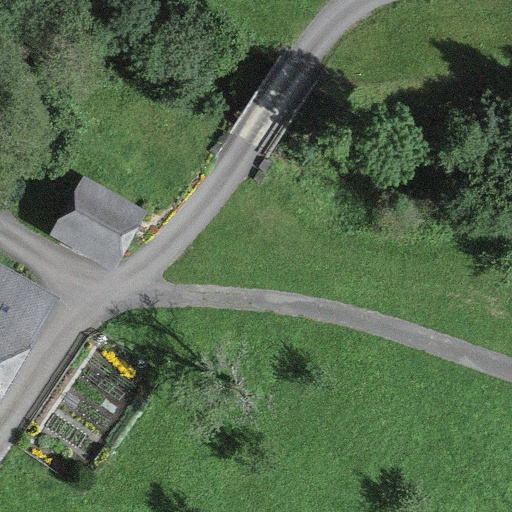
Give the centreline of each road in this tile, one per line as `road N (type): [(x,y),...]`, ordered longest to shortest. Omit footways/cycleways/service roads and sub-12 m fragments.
road 1 (track): [(359,0),(297,68),(205,198),(120,293),(62,337),(0,435)]
road 2 (track): [(511,367),(280,298),(120,293)]
